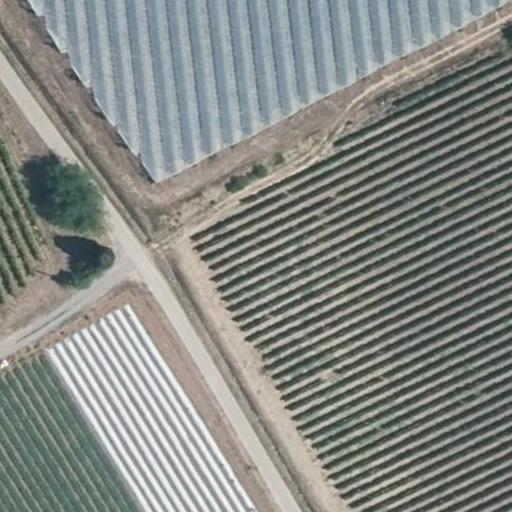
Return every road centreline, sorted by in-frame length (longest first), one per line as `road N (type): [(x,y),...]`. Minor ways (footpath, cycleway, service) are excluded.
road 1 (unclassified): [(289,511),(0,53)]
road 2 (track): [(0,344),(139,263)]
